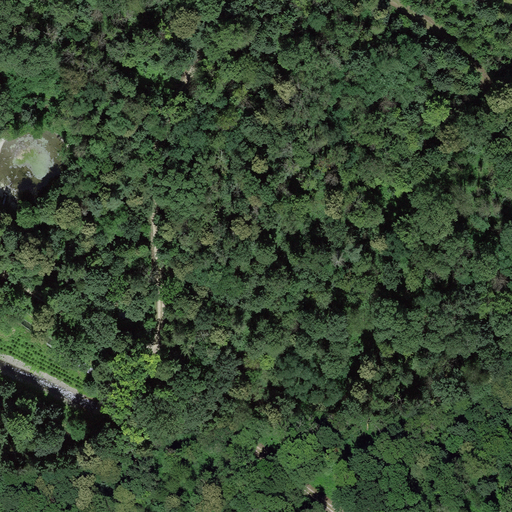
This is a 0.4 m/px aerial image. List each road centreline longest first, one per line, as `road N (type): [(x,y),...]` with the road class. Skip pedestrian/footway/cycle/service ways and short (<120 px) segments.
road 1 (track): [(226,0),(152,153),(158,302),(135,420),(129,511)]
road 2 (track): [(339,511),(119,340),(0,267)]
road 3 (track): [(389,0),(447,38),(511,122)]
